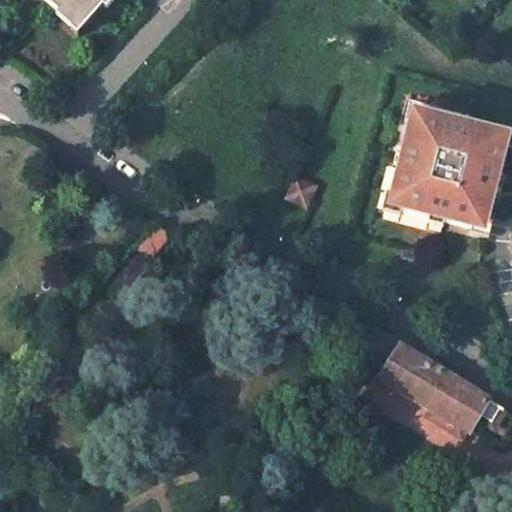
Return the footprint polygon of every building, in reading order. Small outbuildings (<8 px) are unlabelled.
[(90,0),(40,0),(39,1),(51,11),(56,6),(78,26),(97,5),(90,0)] [(78,26),(56,6),(51,11),(48,14),(71,34),(78,26)] [(423,109),(409,106),(406,119),(419,122),(423,109)] [(395,163),(388,192),(401,195),(398,207),(427,215),(428,212),(441,215),(441,218),(483,228),(492,193),(484,191),(491,164),(498,166),(507,131),(465,120),(465,123),(451,120),(452,117),(423,109),(419,122),(406,119),(399,149),(401,150),(398,164),(395,163)] [(491,164),(484,191),(492,193),(495,180),(498,166),(491,164)] [(294,188),(287,203),(303,212),(312,197),(294,188)] [(401,195),(388,192),(385,204),(398,207),(401,195)] [(158,225),(136,247),(150,261),(162,249),(160,247),(175,232),(158,225)] [(498,416),(503,406),(364,323),(352,345),(386,365),(382,373),(447,412),(443,419),(461,429),(465,423),(467,425),(480,406),(498,416)]
